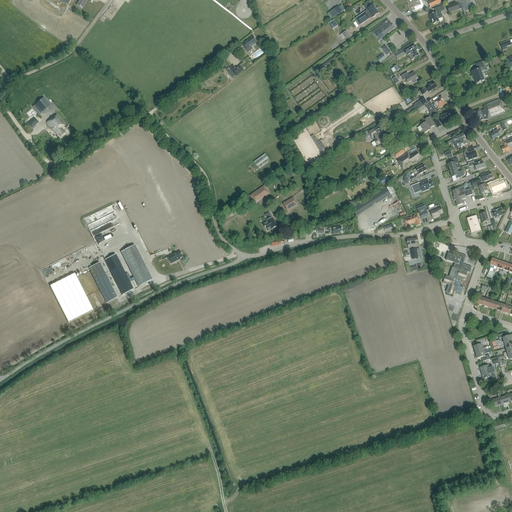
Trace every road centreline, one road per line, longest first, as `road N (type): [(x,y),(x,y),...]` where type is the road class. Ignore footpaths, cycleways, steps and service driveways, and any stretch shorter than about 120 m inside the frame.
road 1 (unclassified): [(0,380),(64,340),(242,255),(454,219)]
road 2 (track): [(242,255),(217,232),(204,173),(145,117),(129,115),(52,164),(0,101)]
road 3 (track): [(6,80),(65,55),(109,0)]
road 4 (residential): [(465,311),(461,332),(486,411),(496,418),(511,413)]
